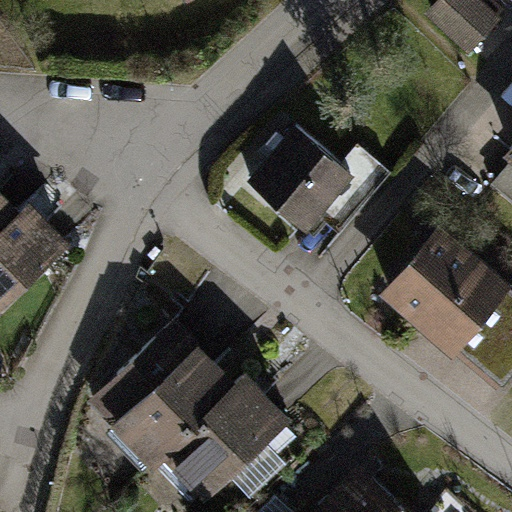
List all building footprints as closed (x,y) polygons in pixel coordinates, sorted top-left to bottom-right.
[(434,0),(424,12),(469,49),(499,12),(501,14),(507,7),(497,0),(434,0)] [(292,131),(238,191),(294,240),(347,180),(292,131)] [(511,142),(494,166),(511,179),(511,142)] [(0,219),(8,212),(0,203),(0,219)] [(8,212),(0,219),(0,295),(54,244),(16,204),(8,212)] [(429,225),(372,298),(444,354),(501,281),(429,225)] [(147,455),(224,383),(168,323),(82,404),(138,463),(147,455)] [(224,383),(147,455),(187,497),(274,415),(234,373),(224,383)] [(401,511),(349,466),(308,511),(401,511)]
